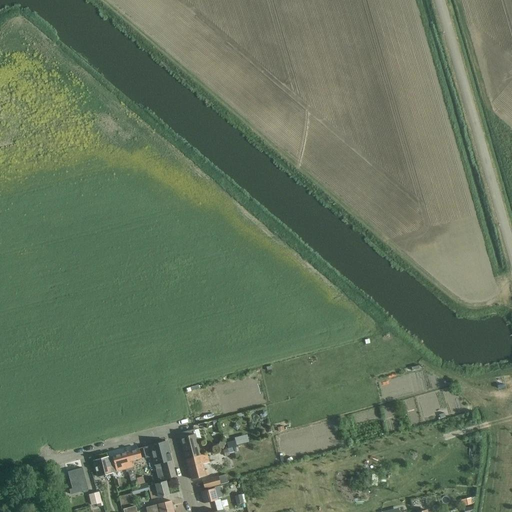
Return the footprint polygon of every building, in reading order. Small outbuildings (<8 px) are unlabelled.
[(201,455),(194,430),(179,434),(186,459),(201,455)] [(149,471),(157,469),(158,471),(163,469),(164,472),(174,469),(172,460),(167,441),(143,447),(146,458),(153,456),(154,457),(146,459),(149,471)] [(126,469),(127,472),(128,472),(131,482),(137,480),(131,461),(142,458),(139,449),(113,456),(117,471),(126,469)] [(227,450),(223,451),(225,457),(229,456),(229,455),(233,454),(232,449),(227,450)] [(201,455),(186,459),(191,479),(209,475),(208,470),(205,471),(203,464),(205,463),(205,461),(209,460),(207,454),(201,455)] [(99,477),(113,473),(109,457),(94,461),(99,477)] [(83,491),(88,490),(83,468),(68,472),(73,488),(81,486),(83,491)] [(176,476),(174,469),(164,472),(160,473),(161,480),(166,479),(176,476)] [(225,474),(202,480),(204,488),(227,482),(225,474)] [(152,499),(169,495),(166,481),(148,486),(152,499)] [(133,495),(147,492),(149,491),(148,484),(132,488),(133,495)] [(214,488),(201,492),(204,503),(218,500),(214,488)] [(99,494),(89,496),(91,504),(101,501),(99,494)] [(121,505),(135,502),(133,494),(119,497),(121,505)] [(241,496),(235,498),(237,505),(243,503),(241,496)] [(473,503),(471,497),(461,500),(463,506),(473,503)] [(174,511),(171,501),(146,507),(147,511),(174,511)]
